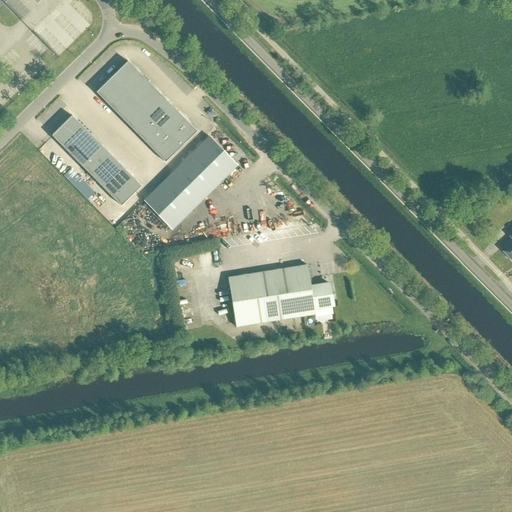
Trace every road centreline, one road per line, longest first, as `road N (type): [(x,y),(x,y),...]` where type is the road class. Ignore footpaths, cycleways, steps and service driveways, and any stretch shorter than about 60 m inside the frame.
road 1 (unclassified): [(511,397),(165,50),(114,29)]
road 2 (secondary): [(511,306),(207,0)]
road 3 (unclassified): [(0,142),(114,29)]
